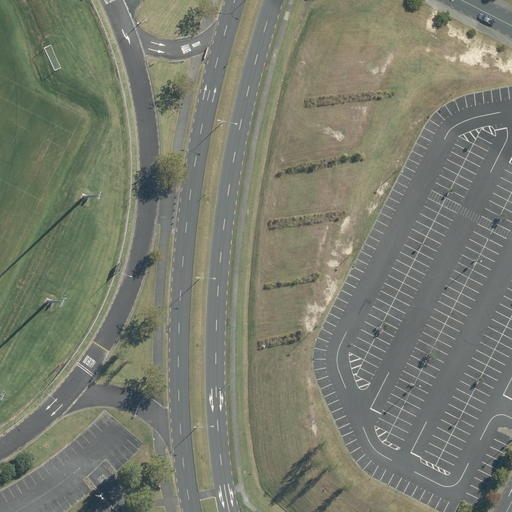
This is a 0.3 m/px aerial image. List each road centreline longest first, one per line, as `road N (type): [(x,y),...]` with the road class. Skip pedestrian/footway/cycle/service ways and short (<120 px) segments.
road 1 (secondary): [(275,0),(240,124),(224,220),(216,360),(228,511)]
road 2 (secondary): [(181,442),(187,222),(226,28)]
road 3 (secondary): [(181,442),(145,406),(63,396)]
